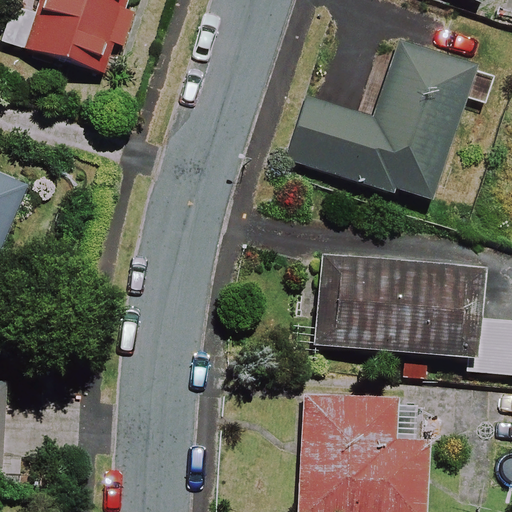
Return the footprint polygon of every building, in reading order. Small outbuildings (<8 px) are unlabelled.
[(39,0),(36,10),(8,0),(0,24),(0,44),(105,79),(115,49),(123,52),(133,20),(114,14),(118,0),(39,0)] [(455,0),(475,8),(478,0),(455,0)] [(492,77),(395,47),(371,124),(307,103),(288,163),(427,206),(460,103),(482,110),(492,77)] [(0,180),(0,254),(27,192),(0,180)] [(471,365),(472,322),(476,276),(323,262),(315,351),(471,365)] [(511,325),(472,322),(471,365),(470,376),(511,379),(511,325)] [(386,446),(389,404),(302,399),(294,511),(418,511),(422,448),(386,446)]
